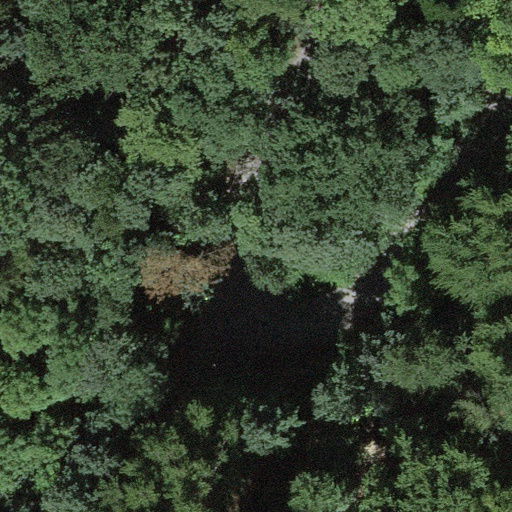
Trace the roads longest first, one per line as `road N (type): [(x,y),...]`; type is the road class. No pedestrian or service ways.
road 1 (track): [(269,303),(330,302),(383,271),(511,88)]
road 2 (track): [(336,0),(242,206),(239,256),(257,297),(269,303)]
